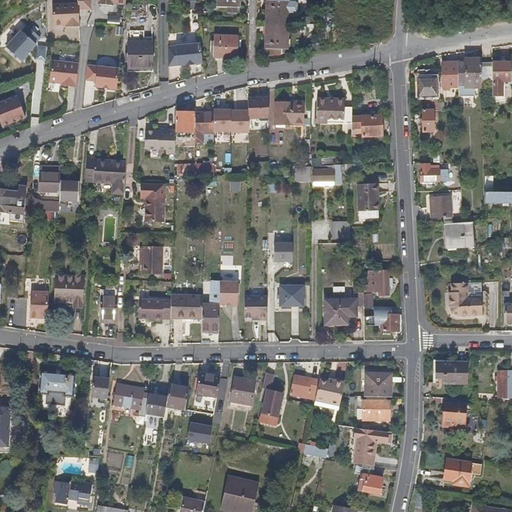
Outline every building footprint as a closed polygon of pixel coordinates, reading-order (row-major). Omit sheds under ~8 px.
[(75,7),(88,7),(88,0),(75,0),(75,2),(49,3),(50,23),(63,23),(63,25),(76,24),(75,7)] [(267,0),(267,22),(289,22),(289,0),(267,0)] [(289,22),(267,22),(266,47),(288,48),(289,22)] [(19,61),(40,38),(25,23),(3,46),(19,61)] [(239,56),(239,34),(214,33),(214,56),(239,56)] [(200,40),(166,45),(166,65),(184,62),(184,63),(193,62),(193,61),(202,60),(200,40)] [(153,67),(152,41),(126,41),(127,67),(153,67)] [(466,62),(458,62),(459,87),(459,96),(475,96),(476,87),(482,87),(482,82),(482,76),(482,62),(482,58),(467,58),(466,62)] [(58,84),(73,86),(75,62),(48,59),(46,81),(58,82),(58,84)] [(511,61),(493,61),(493,62),(493,65),(493,75),(493,94),(505,94),(505,80),(511,80),(511,61)] [(459,87),(458,62),(442,62),(443,87),(459,87)] [(493,62),(482,62),(482,76),(493,75),(493,65),(493,62)] [(83,63),(82,79),(93,80),(93,86),(116,89),(119,67),(83,63)] [(431,95),(432,108),(439,108),(438,87),(437,76),(431,76),(431,68),(418,68),(419,95),(431,95)] [(15,94),(0,99),(0,123),(22,116),(15,94)] [(249,109),(249,118),(269,118),(269,97),(249,98),(249,109)] [(353,116),(353,107),(345,106),(345,99),(318,99),(318,124),(353,125),(353,116)] [(276,102),(276,124),(304,125),(304,102),(295,101),(294,103),(276,102)] [(231,133),(232,109),(214,109),(214,113),(213,133),(231,133)] [(249,133),(249,118),(249,109),(232,109),(231,133),(249,133)] [(433,109),(423,109),(423,131),(434,131),(433,109)] [(192,112),(176,111),(176,125),(175,130),(175,131),(192,131),(192,112)] [(214,113),(196,112),(195,142),(203,143),(203,133),(213,133),(214,113)] [(353,125),(353,136),(383,134),(381,114),(353,116),(353,125)] [(175,131),(175,130),(168,130),(168,127),(158,127),(158,131),(145,131),(145,148),(167,149),(167,154),(175,154),(175,150),(175,131)] [(95,156),(87,155),(86,173),(94,173),(93,178),(109,179),(110,165),(110,160),(95,159),(95,156)] [(126,161),(110,160),(110,165),(109,179),(114,179),(113,193),(124,193),(125,171),(126,161)] [(259,161),(259,173),(268,172),(268,161),(259,161)] [(214,163),(195,164),(195,176),(205,175),(214,175),(214,163)] [(184,169),(175,170),(175,177),(195,176),(195,164),(186,164),(184,169)] [(352,164),(327,165),(327,168),(314,169),(315,180),(335,179),(335,184),(342,184),(341,172),(353,171),(352,164)] [(439,181),(439,166),(431,166),(430,164),(421,164),(421,181),(439,181)] [(61,180),(61,172),(40,172),(39,191),(60,192),(61,180)] [(511,190),(511,191),(494,191),(494,176),(494,175),(486,175),(486,202),(504,202),(504,205),(509,205),(509,201),(511,201),(511,190)] [(60,192),(60,200),(78,200),(79,181),(61,180),(60,192)] [(375,190),(363,191),(363,207),(387,205),(386,191),(388,190),(388,181),(375,182),(375,190)] [(289,192),(289,182),(280,182),(280,192),(289,192)] [(163,183),(140,183),(140,198),(144,198),(146,198),(146,206),(146,222),(163,222),(163,183)] [(19,191),(16,191),(0,189),(0,216),(11,218),(11,221),(24,222),(27,187),(20,186),(19,191)] [(389,213),(388,190),(386,191),(387,205),(363,207),(364,213),(389,213)] [(430,211),(431,218),(449,216),(449,196),(432,196),(433,210),(430,211)] [(32,197),(32,211),(52,212),(59,212),(60,201),(42,201),(32,197)] [(350,237),(349,221),(332,222),(333,237),(350,237)] [(446,223),(448,251),(474,250),(472,221),(446,223)] [(292,243),(276,243),(275,261),(292,261),(292,243)] [(162,274),(163,247),(143,246),(142,274),(162,274)] [(370,291),(375,291),(380,291),(380,295),(390,294),(389,270),(379,270),(378,270),(369,270),(369,280),(370,291)] [(84,276),(56,274),(55,301),(74,302),(73,307),(83,308),(84,276)] [(91,279),(90,291),(98,292),(98,280),(91,279)] [(220,279),(220,303),(238,304),(238,280),(220,279)] [(466,282),(450,282),(450,292),(448,293),(448,306),(453,312),(458,315),(480,315),(481,296),(466,296),(466,282)] [(348,315),(354,315),(354,305),(354,296),(354,293),(345,293),(345,284),(333,284),(333,293),(326,293),(326,324),(348,325),(348,315)] [(281,285),(282,305),(305,305),(305,285),(281,285)] [(364,291),(354,291),(354,293),(354,296),(354,305),(356,305),(365,305),(364,291)] [(30,318),(48,319),(49,302),(49,293),(31,292),(30,318)] [(172,316),(172,317),(202,318),(203,303),(203,295),(172,294),(172,296),(172,298),(172,316)] [(260,319),(268,319),(268,302),(268,295),(245,295),(244,316),(253,316),(260,316),(260,319)] [(116,322),(117,311),(117,299),(101,297),(99,319),(99,321),(116,322)] [(172,316),(172,298),(140,297),(140,316),(147,316),(153,316),(153,319),(163,320),(163,316),(172,316)] [(202,330),(219,331),(220,304),(220,303),(203,303),(202,318),(202,330)] [(392,314),(392,306),(375,305),(375,314),(380,314),(381,330),(399,330),(398,322),(398,314),(392,314)] [(467,362),(437,361),(437,381),(467,382),(467,362)] [(511,371),(511,370),(500,370),(499,399),(511,399),(511,371)] [(75,397),(76,374),(41,372),(39,394),(49,395),(49,392),(64,393),(64,396),(75,397)] [(200,372),(196,392),(216,396),(220,376),(200,372)] [(387,394),(390,394),(390,373),(367,373),(366,394),(387,394)] [(316,397),(320,381),(295,375),(292,393),(307,397),(308,395),(316,397)] [(93,377),(92,396),(97,397),(106,397),(107,388),(108,378),(93,377)] [(258,381),(236,377),(232,401),(253,404),(258,381)] [(274,380),(266,378),(262,392),(268,393),(263,413),(268,415),(267,419),(273,420),(274,416),(278,417),(283,397),(271,394),(274,380)] [(341,394),(343,386),(321,378),(320,381),(316,397),(316,398),(331,404),(339,405),(341,394)] [(169,384),(167,397),(166,405),(184,409),(188,388),(169,384)] [(145,412),(148,398),(141,397),(142,389),(118,385),(114,404),(139,408),(139,411),(138,416),(145,417),(145,412)] [(167,397),(149,394),(148,398),(145,412),(164,415),(166,405),(167,397)] [(387,394),(366,394),(366,399),(363,399),(363,417),(389,418),(389,402),(387,402),(387,394)] [(468,398),(452,397),(452,403),(445,403),(444,424),(464,426),(465,410),(471,410),(471,411),(478,412),(479,399),(472,399),(468,398)] [(0,419),(0,436),(10,437),(10,419),(0,419)] [(186,422),(185,441),(209,443),(210,424),(186,422)] [(386,432),(386,430),(357,425),(356,429),(359,429),(358,436),(354,461),(362,463),(373,464),(375,455),(371,455),(374,438),(388,441),(389,433),(386,432)] [(306,442),(303,452),(326,456),(329,448),(306,442)] [(102,448),(88,448),(88,456),(101,456),(102,448)] [(89,457),(87,472),(97,473),(98,458),(89,457)] [(448,458),(444,482),(468,486),(471,462),(448,458)] [(371,475),(373,464),(362,463),(358,486),(380,493),(383,478),(371,475)] [(229,500),(227,509),(240,511),(252,511),(259,483),(226,476),(222,498),(229,500)] [(89,504),(92,483),(71,480),(70,483),(56,480),(54,492),(57,493),(56,501),(67,503),(68,497),(77,499),(77,502),(89,504)] [(180,511),(202,511),(204,502),(183,498),(180,511)] [(220,507),(227,509),(229,500),(222,498),(220,507)] [(333,510),(332,511),(351,511),(353,507),(341,504),(332,502),(330,510),(333,510)]
